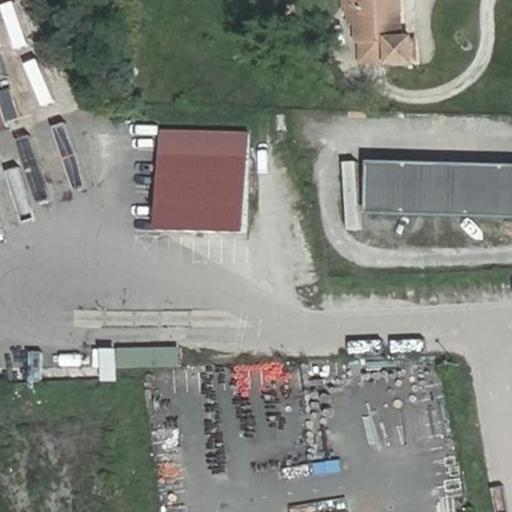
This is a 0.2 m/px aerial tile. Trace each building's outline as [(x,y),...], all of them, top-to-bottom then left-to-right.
[(363,0),(365,16),(378,15),(380,46),(413,45),(413,57),(437,60),(437,44),(425,44),(422,0),(363,0)] [(0,122),(19,117),(0,55),(0,122)] [(437,60),(413,57),(413,65),(438,63),(437,60)] [(125,119),(125,136),(155,136),(155,119),(125,119)] [(164,153),(161,229),(251,232),(255,157),(164,153)] [(511,166),(374,161),(371,213),(511,219),(511,166)] [(276,175),(283,206),(308,200),(301,169),(276,175)] [(316,218),(286,226),(290,240),(319,233),(316,218)] [(63,355),(66,382),(95,379),(93,352),(63,355)]
